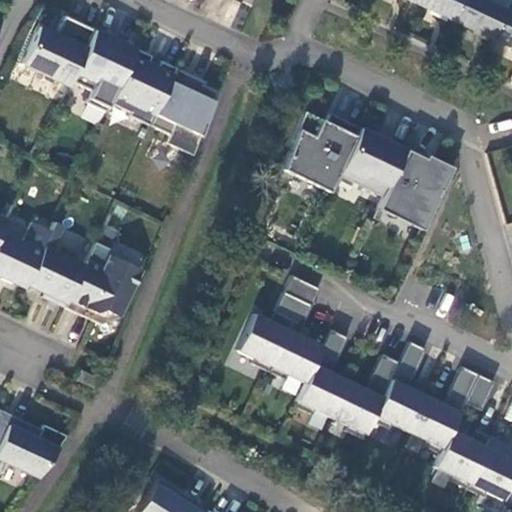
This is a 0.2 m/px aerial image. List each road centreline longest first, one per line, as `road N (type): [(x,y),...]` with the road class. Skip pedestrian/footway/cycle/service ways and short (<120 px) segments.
road 1 (residential): [(511,312),(461,126),(295,46),(251,53),(134,0)]
road 2 (residential): [(291,511),(105,414)]
road 3 (residential): [(511,369),(345,292)]
